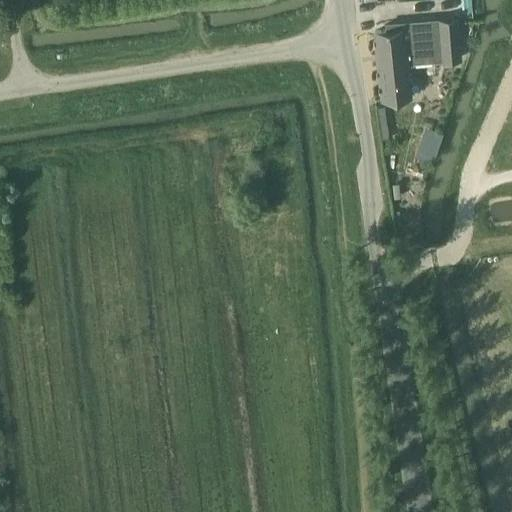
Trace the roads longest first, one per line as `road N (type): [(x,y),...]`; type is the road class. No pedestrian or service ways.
road 1 (tertiary): [(417,511),(351,47)]
road 2 (unclassified): [(27,91),(351,47)]
